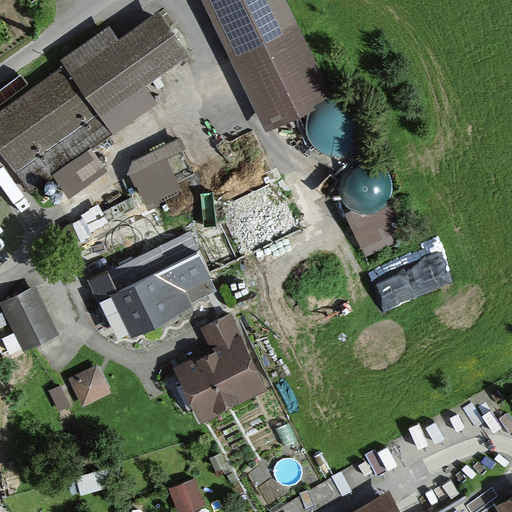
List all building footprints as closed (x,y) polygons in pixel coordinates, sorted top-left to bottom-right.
[(288,0),(204,0),(266,128),(334,95),(288,0)] [(76,66),(0,118),(0,133),(36,185),(111,132),(99,115),(187,53),(160,14),(126,37),(116,22),(69,55),(76,66)] [(0,91),(0,107),(31,90),(24,78),(0,91)] [(138,181),(78,208),(85,223),(73,229),(105,299),(120,292),(138,331),(195,304),(186,286),(302,232),(279,184),(222,211),(186,134),(128,161),(138,181)] [(388,209),(352,224),(364,250),(400,234),(388,209)] [(247,284),(246,303),(268,305),(269,286),(247,284)] [(36,288),(4,303),(24,347),(56,332),(36,288)] [(216,350),(181,367),(206,421),(269,391),(233,316),(206,329),(216,350)] [(101,366),(73,380),(87,407),(114,393),(101,366)] [(52,386),(60,410),(80,404),(73,380),(52,386)] [(180,511),(186,511),(207,505),(198,477),(171,486),(180,511)] [(405,511),(395,494),(364,511),(405,511)]
